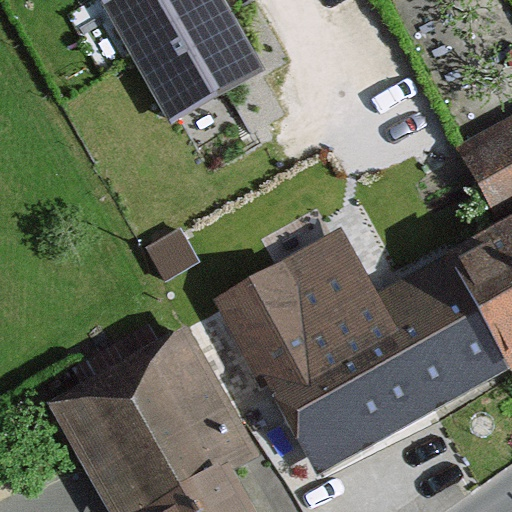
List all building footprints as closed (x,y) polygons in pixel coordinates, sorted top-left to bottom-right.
[(109,0),(104,3),(169,125),(271,70),(233,0),(109,0)] [(511,123),(461,149),(496,219),(511,210),(511,123)] [(511,228),(459,254),(511,360),(511,228)] [(442,261),(380,295),(349,240),(230,306),(326,480),(507,380),(442,261)] [(259,511),(179,351),(60,410),(110,511),(259,511)]
